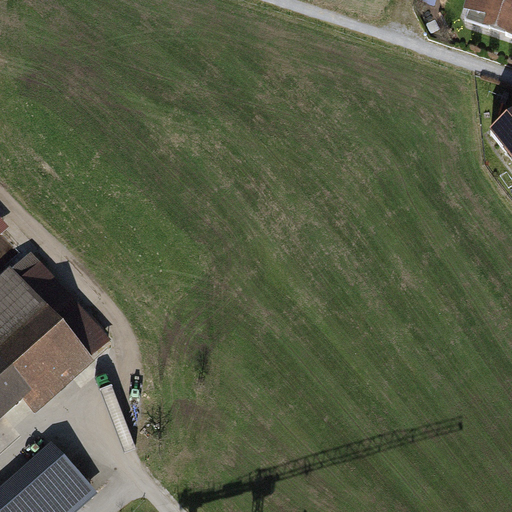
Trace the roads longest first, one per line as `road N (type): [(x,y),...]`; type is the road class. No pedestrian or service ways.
road 1 (track): [(404,0),(392,36),(284,0)]
road 2 (residential): [(392,36),(511,77)]
